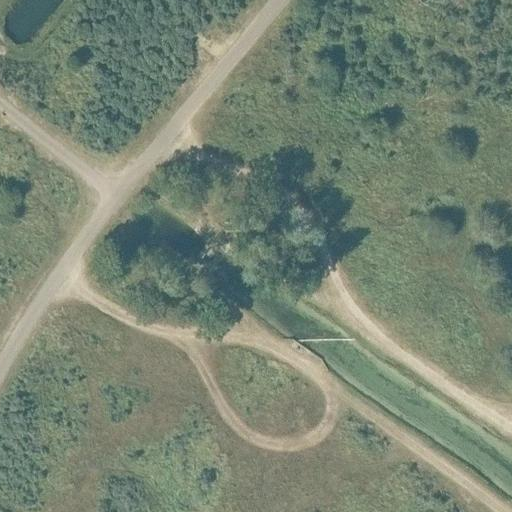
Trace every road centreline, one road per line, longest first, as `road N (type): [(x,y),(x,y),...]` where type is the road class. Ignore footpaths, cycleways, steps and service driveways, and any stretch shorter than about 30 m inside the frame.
road 1 (track): [(511,429),(370,319),(340,272),(305,182),(281,162),(247,156),(176,119)]
road 2 (track): [(0,382),(117,192),(176,119)]
road 3 (track): [(275,0),(176,119)]
